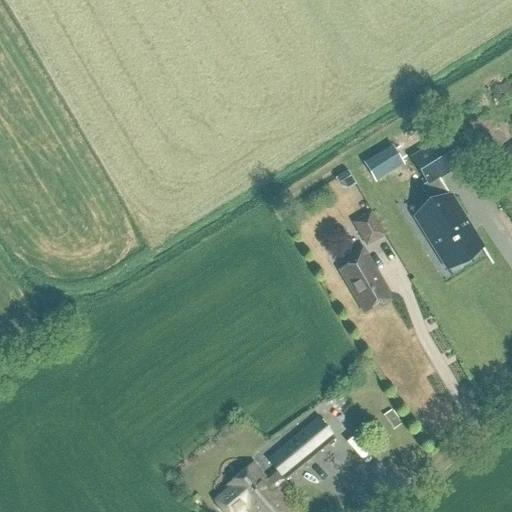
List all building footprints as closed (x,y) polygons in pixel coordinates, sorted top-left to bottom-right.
[(439,180),(463,165),(446,138),(411,160),(427,185),(421,189),(433,208),(419,217),(421,219),(430,233),(425,236),(436,254),(444,249),(453,264),(452,265),(453,266),(476,252),(473,247),(477,245),(478,246),(480,246),(439,180)] [(511,146),(498,155),(511,174),(511,146)] [(353,224),(367,247),(385,236),(371,214),(353,224)] [(350,265),(339,271),(364,313),(379,304),(380,307),(390,301),(384,289),(386,288),(362,248),(346,257),(350,265)] [(291,511),(271,488),(281,479),(284,482),(334,440),(318,420),(267,462),(276,473),(266,481),(252,465),(226,487),(229,490),(214,503),(221,511),(230,511),(241,504),(247,511),(291,511)]
